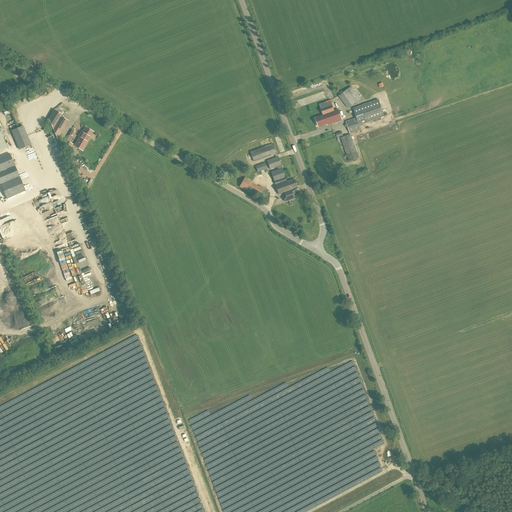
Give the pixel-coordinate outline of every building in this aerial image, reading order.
[(348,108),(361,98),(351,86),(339,96),(348,108)] [(365,123),(385,116),(379,99),(363,105),(353,108),(356,118),(346,121),(350,134),(361,130),(359,123),(364,121),(365,123)] [(335,111),(331,100),(319,104),(323,115),(316,118),(319,126),(327,124),(328,125),(342,120),(338,110),(335,111)] [(61,116),(62,114),(54,110),(49,120),(57,139),(68,121),(61,116)] [(19,150),(31,145),(23,125),(11,131),(19,150)] [(94,132),(85,127),(83,130),(82,130),(82,131),(82,132),(74,146),(83,151),(94,132)] [(349,161),(359,158),(351,134),(341,137),(349,161)] [(65,140),(62,145),(70,149),(73,144),(65,140)] [(278,157),(277,154),(273,143),(265,146),(250,152),(253,162),(275,154),(276,158),(267,161),(270,169),(277,167),(278,169),(271,172),(275,186),(276,186),(279,194),(284,193),(291,190),(291,191),(293,191),(293,188),(297,187),(295,179),(287,182),(282,168),(281,165),(278,157)] [(0,183),(6,199),(26,191),(10,153),(0,157),(0,183)] [(257,172),(260,171),(267,169),(265,163),(255,166),(257,172)] [(260,186),(251,182),(251,181),(245,177),(239,187),(263,201),(269,191),(260,186)] [(291,190),(284,193),(285,196),(283,197),(285,202),(294,198),(291,191),(291,190)] [(94,261),(108,256),(105,250),(91,255),(94,261)] [(77,254),(80,262),(86,259),(83,252),(77,254)] [(75,272),(82,270),(80,262),(74,264),(75,272)] [(105,290),(114,286),(112,281),(95,288),(98,294),(105,291),(105,290)]
